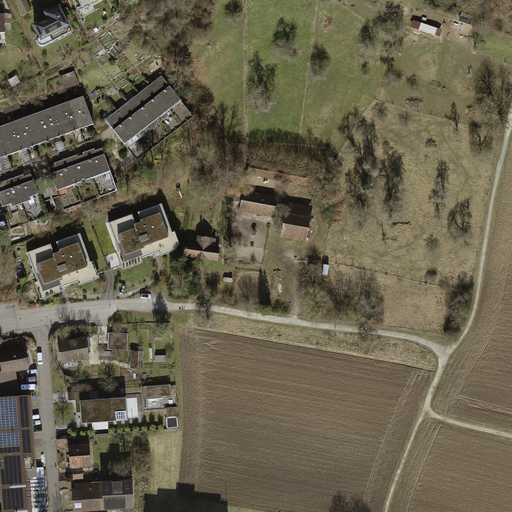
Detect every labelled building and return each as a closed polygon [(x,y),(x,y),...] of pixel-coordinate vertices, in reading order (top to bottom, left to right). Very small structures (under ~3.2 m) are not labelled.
[(18,0),(24,15),(34,11),(29,0),(18,0)] [(68,8),(30,24),(41,50),(79,34),(68,8)] [(18,19),(0,20),(0,45),(20,44),(18,19)] [(415,29),(442,35),(444,27),(417,22),(415,29)] [(175,73),(116,117),(139,147),(197,103),(175,73)] [(107,96),(77,105),(86,135),(116,125),(107,96)] [(77,105),(48,114),(57,144),(86,135),(77,105)] [(48,116),(17,126),(27,155),(58,145),(48,116)] [(17,126),(0,131),(0,164),(27,156),(17,126)] [(112,146),(54,167),(64,194),(122,173),(112,146)] [(34,174),(0,186),(0,200),(6,216),(44,203),(34,174)] [(281,197),(244,191),(240,212),(278,219),(281,197)] [(315,208),(284,205),(281,240),(312,243),(315,208)] [(167,207),(108,224),(122,270),(181,253),(167,207)] [(85,234),(26,254),(40,297),(100,277),(85,234)] [(202,245),(193,243),(190,260),(226,266),(229,248),(216,246),(218,239),(204,236),(202,245)] [(37,333),(0,335),(0,364),(39,362),(37,333)] [(129,347),(130,333),(112,333),(112,347),(129,347)] [(103,334),(62,339),(66,369),(107,364),(103,334)] [(145,361),(146,352),(135,350),(133,359),(145,361)] [(146,392),(70,395),(71,426),(147,424),(146,392)] [(44,511),(37,393),(0,395),(0,431),(5,511),(44,511)] [(93,440),(68,442),(71,476),(96,473),(93,440)] [(141,478),(75,482),(76,511),(136,511),(143,511),(141,478)]
